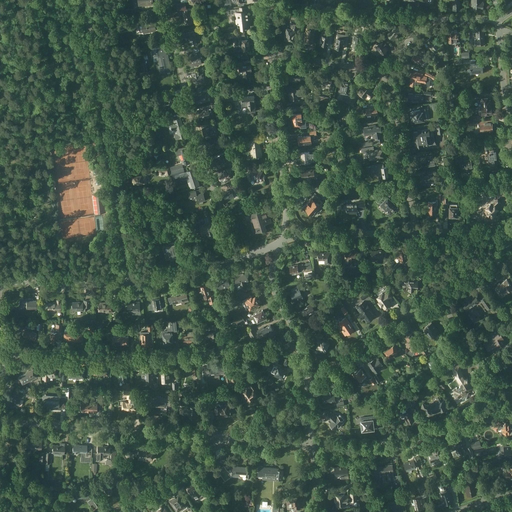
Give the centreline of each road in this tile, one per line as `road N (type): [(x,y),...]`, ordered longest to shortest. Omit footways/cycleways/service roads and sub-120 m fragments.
road 1 (residential): [(7,352),(157,357),(298,343)]
road 2 (residential): [(129,285),(84,0)]
road 3 (residential): [(233,260),(165,0)]
road 4 (residential): [(0,422),(228,438)]
road 5 (residential): [(312,446),(407,443),(506,398)]
road 6 (residential): [(278,243),(285,190),(269,53)]
road 7 (residential): [(434,21),(264,6)]
road 8 (residential): [(306,385),(439,295)]
road 9 (residential): [(415,232),(390,83)]
road 10 (residential): [(511,172),(498,28)]
road 11 (residential): [(278,243),(415,232)]
road 12 (residential): [(0,282),(129,285)]
road 13 (residential): [(123,511),(228,438)]
road 14 (residential): [(506,398),(453,329),(439,295)]
